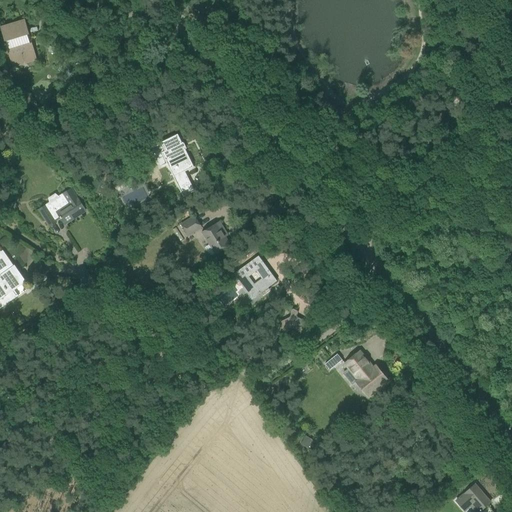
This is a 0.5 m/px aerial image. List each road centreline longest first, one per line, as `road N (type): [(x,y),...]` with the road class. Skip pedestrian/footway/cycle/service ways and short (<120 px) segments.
road 1 (unclassified): [(511,433),(165,0)]
road 2 (track): [(386,292),(282,365),(254,375),(78,273)]
